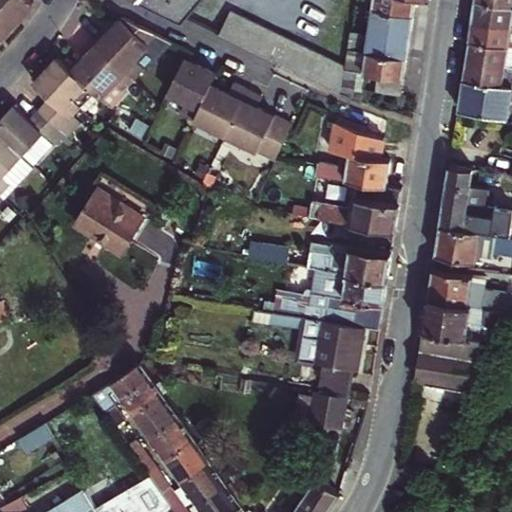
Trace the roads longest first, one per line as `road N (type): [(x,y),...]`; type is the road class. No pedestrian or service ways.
road 1 (tertiary): [(357,511),(390,418),(433,131)]
road 2 (residential): [(433,131),(336,99),(120,0)]
road 3 (tertiary): [(433,131),(450,0)]
